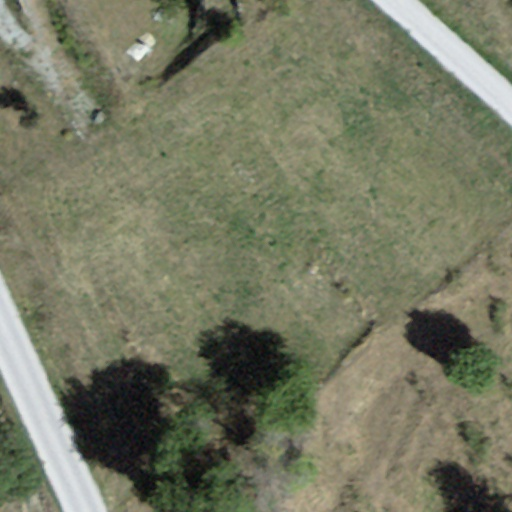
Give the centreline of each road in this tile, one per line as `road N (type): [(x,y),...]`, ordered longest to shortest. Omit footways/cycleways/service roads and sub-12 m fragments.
road 1 (unclassified): [(86,511),(0,321)]
road 2 (unclassified): [(395,0),(511,105)]
